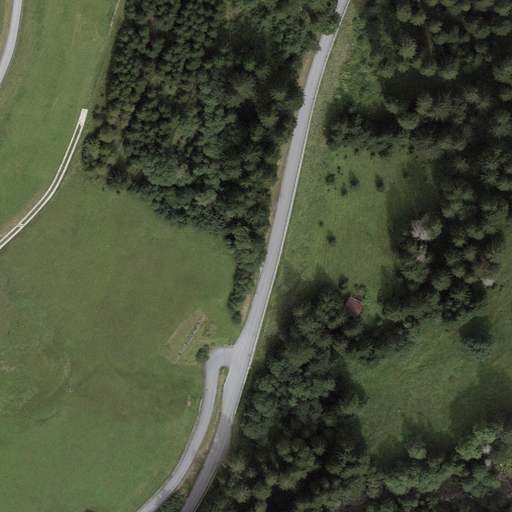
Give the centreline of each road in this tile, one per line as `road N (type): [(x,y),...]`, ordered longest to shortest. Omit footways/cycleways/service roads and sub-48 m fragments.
road 1 (tertiary): [(347,0),(239,356)]
road 2 (unclassified): [(239,356),(215,360),(211,403),(192,451),(144,511)]
road 3 (tertiary): [(239,356),(223,441),(185,511)]
road 4 (track): [(0,244),(49,194),(86,110)]
